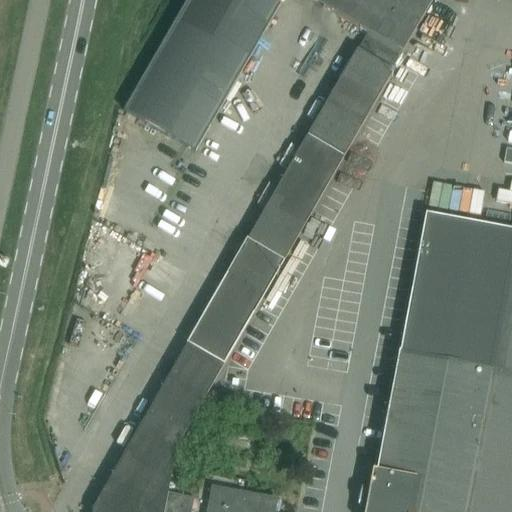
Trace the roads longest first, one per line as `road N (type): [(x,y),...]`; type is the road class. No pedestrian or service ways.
road 1 (tertiary): [(81,0),(2,375)]
road 2 (unclassified): [(0,189),(39,0)]
road 3 (tertiary): [(14,511),(1,456),(2,375)]
